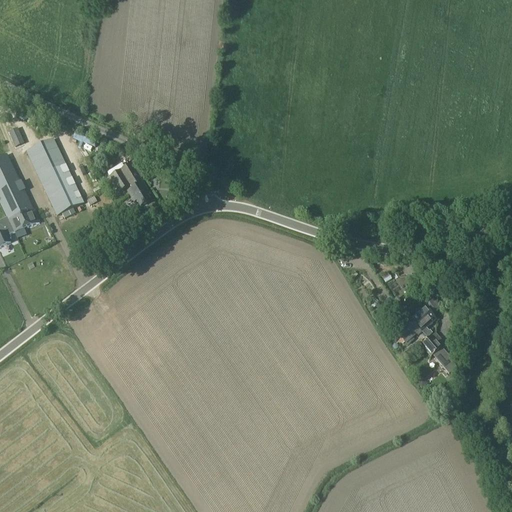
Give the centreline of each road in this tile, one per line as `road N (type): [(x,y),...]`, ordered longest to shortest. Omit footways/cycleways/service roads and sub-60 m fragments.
road 1 (unclassified): [(209,204),(338,241),(420,250),(465,241),(511,215)]
road 2 (unclassified): [(0,356),(191,209),(209,204)]
road 3 (unclassified): [(209,204),(195,173),(0,76)]
